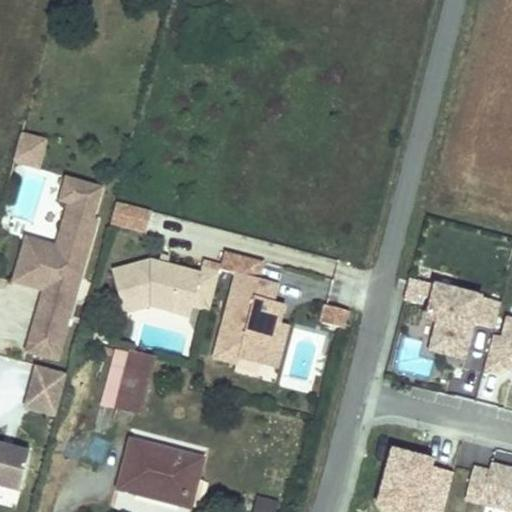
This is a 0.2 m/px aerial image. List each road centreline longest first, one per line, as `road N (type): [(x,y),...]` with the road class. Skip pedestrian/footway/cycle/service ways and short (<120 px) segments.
road 1 (unclassified): [(351,396),(454,0)]
road 2 (residential): [(351,396),(511,433)]
road 3 (unclassified): [(318,511),(351,396)]
